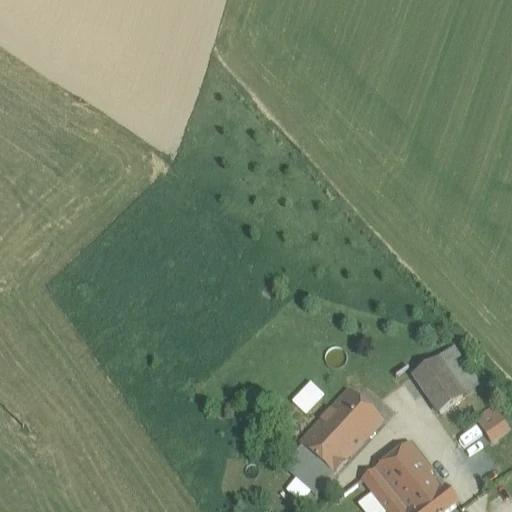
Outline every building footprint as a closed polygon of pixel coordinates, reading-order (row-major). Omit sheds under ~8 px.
[(479,390),(453,351),(436,363),(463,402),(479,390)] [(463,402),(436,363),(413,379),(440,418),(463,402)] [(305,417),(324,396),(310,383),(291,403),(305,417)] [(349,394),(299,447),(303,450),(288,465),(320,493),(383,424),(349,394)] [(493,412),(476,423),(479,427),(496,416),(497,415),(493,412)] [(479,427),(479,428),(491,445),(509,433),(496,416),(479,427)] [(409,447),(362,484),(384,511),(385,511),(429,478),(432,475),(409,447)] [(441,494),(429,478),(397,503),(399,506),(392,511),(451,511),(458,507),(446,491),(441,494)] [(348,511),(339,499),(322,511),(348,511)] [(350,511),(371,511),(364,502),(350,511)]
